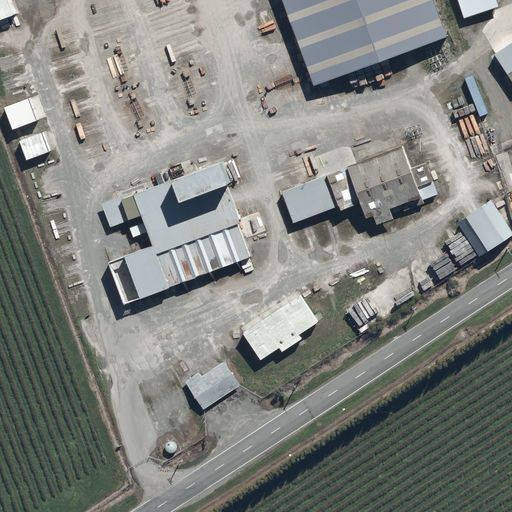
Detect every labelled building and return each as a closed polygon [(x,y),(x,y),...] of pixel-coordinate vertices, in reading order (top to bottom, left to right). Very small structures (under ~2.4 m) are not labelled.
[(436,22),(427,0),(280,0),(305,69),(436,22)] [(511,21),(485,39),(511,79),(511,21)] [(39,124),(30,98),(5,107),(15,133),(39,124)] [(44,132),(20,140),(28,164),(53,156),(44,132)] [(414,186),(395,134),(324,160),(337,196),(343,212),(414,186)] [(248,248),(213,150),(130,180),(149,234),(107,250),(122,293),(248,248)] [(337,196),(324,160),(277,176),(290,212),(337,196)] [(509,219),(489,186),(458,205),(478,238),(509,219)] [(143,223),(131,227),(134,237),(147,232),(143,223)] [(296,280),(239,321),(262,353),(319,312),(296,280)] [(225,351),(190,372),(206,398),(241,377),(225,351)]
